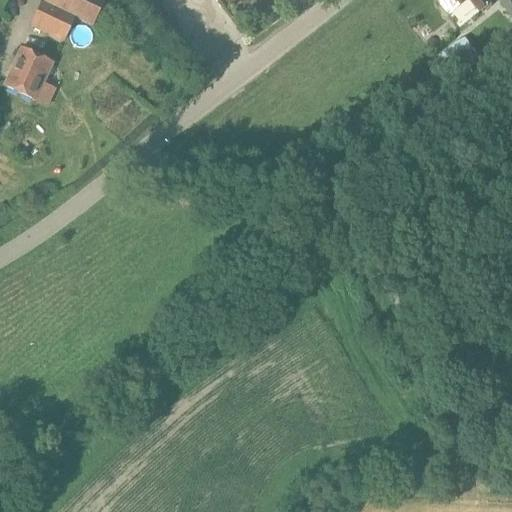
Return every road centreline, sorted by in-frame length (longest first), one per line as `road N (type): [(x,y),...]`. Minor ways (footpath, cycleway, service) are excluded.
road 1 (track): [(112,176),(291,186),(338,198),(473,458)]
road 2 (unclassified): [(0,259),(336,0)]
